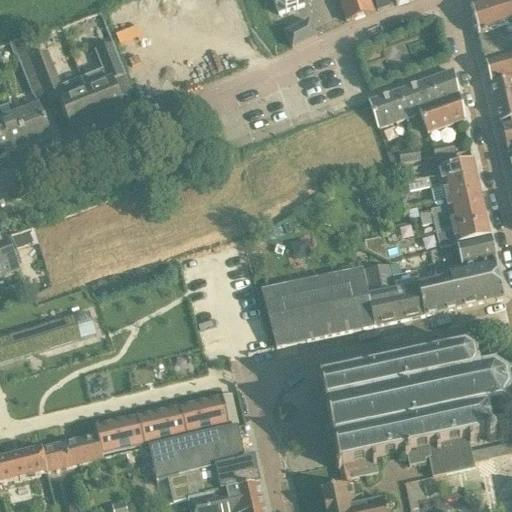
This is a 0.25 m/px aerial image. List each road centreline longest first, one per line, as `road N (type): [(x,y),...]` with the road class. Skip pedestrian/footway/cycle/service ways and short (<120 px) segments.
road 1 (unclassified): [(450,0),(0,183)]
road 2 (unclassified): [(511,314),(250,373)]
road 3 (residential): [(454,0),(511,255)]
road 4 (residential): [(0,435),(250,373)]
road 5 (unclassified): [(250,373),(280,511)]
